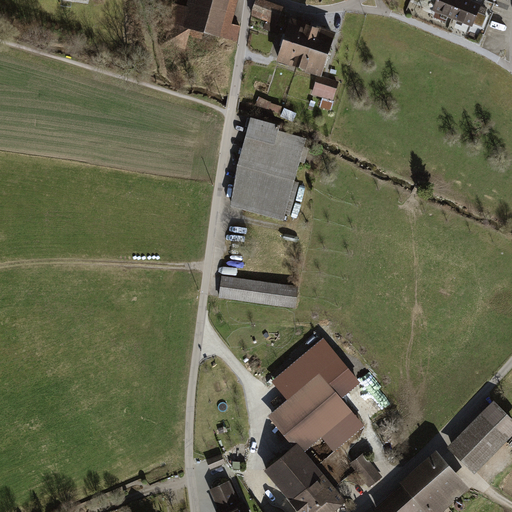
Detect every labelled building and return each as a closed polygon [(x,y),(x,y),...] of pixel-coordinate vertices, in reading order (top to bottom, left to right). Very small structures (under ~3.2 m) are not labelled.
[(238,0),(175,0),(164,42),(187,48),(192,28),(235,40),(239,26),(232,24),(238,0)] [(289,12),(259,0),(253,15),(284,27),(289,12)] [(454,20),(461,0),(439,0),(434,12),(454,20)] [(473,27),(482,3),(473,0),(461,0),(454,20),(473,27)] [(334,35),(294,21),(281,61),(320,74),(334,35)] [(336,83),(319,78),(315,94),(332,99),(336,83)] [(306,142),(252,127),(229,209),(283,224),(306,142)] [(297,287),(222,277),(219,298),(295,307),(297,287)] [(320,377),(272,416),(303,453),(322,437),(333,450),(361,427),(320,377)] [(511,423),(493,405),(449,449),(477,476),(511,440),(511,423)] [(297,448),(267,472),(299,511),(334,511),(343,505),(297,448)] [(363,452),(350,463),(369,487),(383,477),(363,452)] [(220,454),(205,461),(209,470),(224,464),(220,454)] [(438,455),(374,511),(454,511),(474,495),(438,455)] [(229,480),(208,489),(218,509),(213,511),(249,511),(243,499),(239,501),(229,480)]
